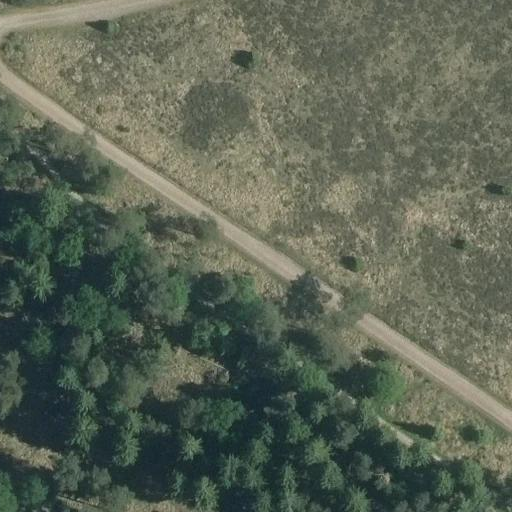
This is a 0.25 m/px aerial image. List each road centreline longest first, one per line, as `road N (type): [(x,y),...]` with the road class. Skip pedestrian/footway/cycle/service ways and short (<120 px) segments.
road 1 (track): [(511,422),(0,73)]
road 2 (track): [(0,23),(154,0)]
